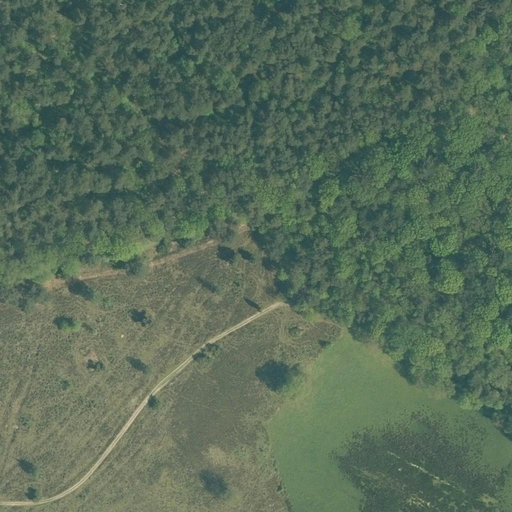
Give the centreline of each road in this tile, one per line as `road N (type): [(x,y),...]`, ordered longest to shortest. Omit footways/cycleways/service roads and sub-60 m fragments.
road 1 (track): [(301,290),(224,334),(152,394),(68,492),(0,502)]
road 2 (track): [(499,398),(485,400),(353,312),(301,290)]
